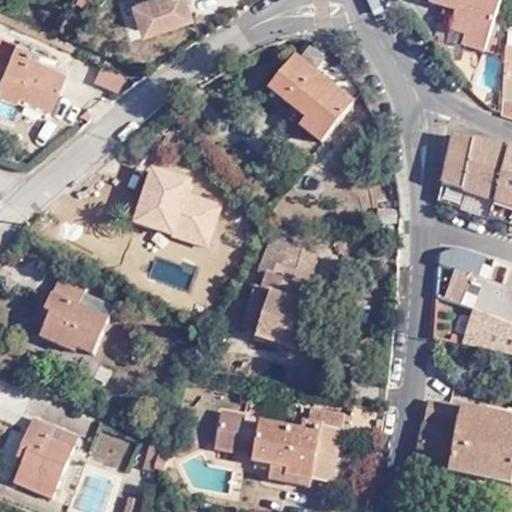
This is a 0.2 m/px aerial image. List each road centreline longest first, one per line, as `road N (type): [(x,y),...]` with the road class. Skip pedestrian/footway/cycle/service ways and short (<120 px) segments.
road 1 (unclassified): [(423,235),(380,511)]
road 2 (tertiary): [(363,0),(429,117)]
